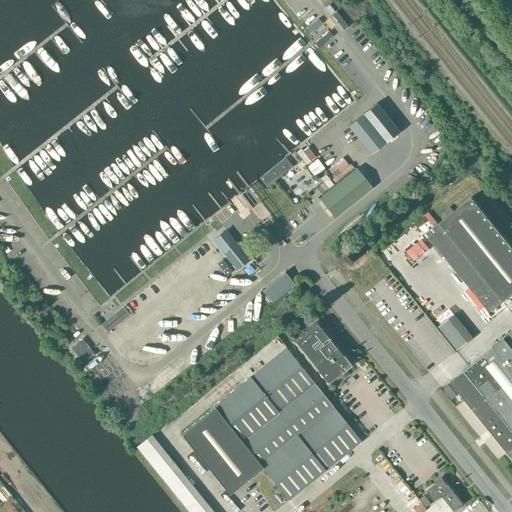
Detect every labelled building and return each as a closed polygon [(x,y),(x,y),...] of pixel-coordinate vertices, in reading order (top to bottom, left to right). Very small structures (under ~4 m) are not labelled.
[(318,19),(303,31),(307,35),(322,23),(318,19)] [(363,115),(349,126),(371,154),(385,143),(399,131),(377,104),(363,115)] [(265,190),(294,166),(286,156),(256,180),(265,190)] [(307,164),(314,173),(323,165),(316,156),(307,164)] [(318,178),(327,170),(324,165),(314,173),(318,178)] [(357,168),(319,198),(335,218),(372,187),(357,168)] [(323,183),(312,192),(317,197),(328,189),(323,183)] [(511,246),(472,196),(426,233),(490,312),(511,293),(511,246)] [(237,269),(249,259),(227,231),(214,241),(237,269)] [(279,276),(262,291),(272,303),(294,284),(291,280),(286,274),(284,272),(279,276)] [(126,304),(123,306),(129,315),(132,312),(126,304)] [(129,315),(123,306),(112,315),(114,318),(103,327),(108,334),(130,316),(129,315)] [(459,353),(474,340),(454,315),(438,328),(459,353)] [(294,341),(328,383),(351,365),(317,322),(294,341)] [(511,347),(504,338),(450,382),(511,458),(511,347)] [(83,339),(78,342),(90,358),(95,354),(83,339)] [(78,342),(71,348),(83,363),(90,358),(78,342)] [(229,494),(262,467),(289,500),(362,441),(286,347),(213,406),(214,407),(181,434),(229,494)] [(412,434),(417,430),(414,426),(409,430),(412,434)] [(136,446),(188,511),(212,511),(151,435),(136,446)] [(452,511),(463,503),(442,477),(427,490),(435,500),(441,495),(443,497),(423,511),(452,511)] [(0,502),(6,511),(16,511),(19,510),(1,484),(0,482),(0,502)]
